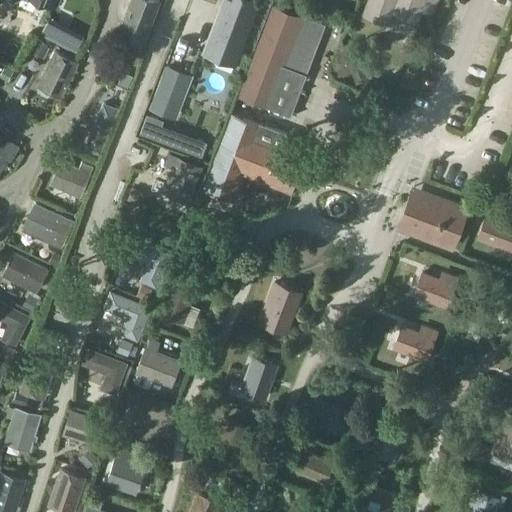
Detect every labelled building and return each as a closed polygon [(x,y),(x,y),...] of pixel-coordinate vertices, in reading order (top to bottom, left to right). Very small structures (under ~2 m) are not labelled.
[(159,0),(131,0),(121,28),(145,37),(159,0)] [(234,61),(257,0),(222,0),(204,49),(234,61)] [(367,0),(362,13),(388,23),(393,9),(416,19),(421,7),(430,10),(434,0),(367,0)] [(272,3),(238,92),(288,111),(322,22),(272,3)] [(71,27),(63,44),(77,51),(85,34),(71,27)] [(346,47),(334,51),(342,76),(354,72),(358,84),(370,80),(357,40),(345,43),(346,47)] [(56,51),(39,84),(62,95),(78,62),(56,51)] [(168,64),(154,101),(181,111),(195,74),(168,64)] [(118,108),(104,103),(86,147),(100,152),(118,108)] [(231,112),(203,186),(231,196),(245,161),(288,177),(296,154),(292,152),(298,137),(259,122),(231,112)] [(147,113),(140,133),(157,139),(164,120),(147,113)] [(19,146),(0,133),(0,152),(11,159),(19,146)] [(341,134),(336,150),(353,156),(357,143),(349,140),(350,137),(341,134)] [(193,136),(187,151),(202,157),(208,142),(193,136)] [(180,154),(165,190),(188,200),(203,164),(180,154)] [(79,168),(62,161),(52,183),(80,195),(93,166),(82,161),(79,168)] [(413,214),(403,210),(398,224),(451,244),(466,204),(441,195),(439,201),(421,194),(413,214)] [(36,202),(24,228),(61,247),(74,220),(36,202)] [(504,212),(489,206),(478,237),(511,250),(511,220),(502,216),(504,212)] [(184,228),(180,237),(178,241),(209,253),(213,242),(203,237),(206,229),(193,224),(192,225),(189,224),(187,230),(184,228)] [(129,233),(122,251),(148,262),(140,280),(157,288),(172,252),(129,233)] [(16,252),(4,274),(37,291),(48,269),(16,252)] [(441,276),(422,270),(413,295),(449,308),(459,277),(442,271),(441,276)] [(274,281),(260,322),(288,332),(303,291),(274,281)] [(159,313),(157,318),(172,324),(174,318),(175,317),(184,320),(190,304),(195,292),(170,282),(159,313)] [(106,307),(129,316),(122,332),(137,338),(149,307),(112,292),(106,307)] [(0,316),(10,322),(2,338),(15,345),(30,315),(0,299),(0,316)] [(469,305),(462,325),(490,336),(498,315),(469,305)] [(420,325),(418,330),(402,324),(392,349),(425,361),(436,331),(420,325)] [(146,345),(135,373),(171,386),(181,359),(146,345)] [(83,363),(108,372),(102,387),(116,393),(127,362),(89,348),(83,363)] [(255,354),(243,391),(268,399),(281,362),(255,354)] [(30,355),(20,389),(45,397),(56,362),(30,355)] [(317,423),(342,434),(352,412),(326,402),(317,423)] [(42,413),(15,405),(4,442),(30,450),(33,440),(36,440),(38,435),(35,435),(42,413)] [(107,421),(72,410),(65,434),(100,445),(107,421)] [(511,460),(511,413),(511,415),(506,412),(490,451),(511,460)] [(226,418),(215,448),(240,458),(251,428),(226,418)] [(366,450),(391,461),(404,431),(379,420),(366,450)] [(117,449),(106,480),(137,491),(147,460),(131,454),(133,449),(118,444),(117,449)] [(308,449),(300,470),(329,482),(335,469),(342,472),(348,458),(340,455),(339,458),(329,453),(327,457),(308,449)] [(90,476),(64,468),(53,504),(78,511),(90,476)] [(1,470),(0,471),(0,505),(17,511),(27,478),(22,477),(23,472),(14,469),(13,474),(1,470)] [(364,511),(386,511),(393,497),(361,484),(352,507),(364,511)] [(189,511),(223,511),(230,497),(201,486),(189,511)] [(477,490),(469,511),(493,511),(499,498),(477,490)] [(293,497),(286,511),(325,511),(326,510),(293,497)]
